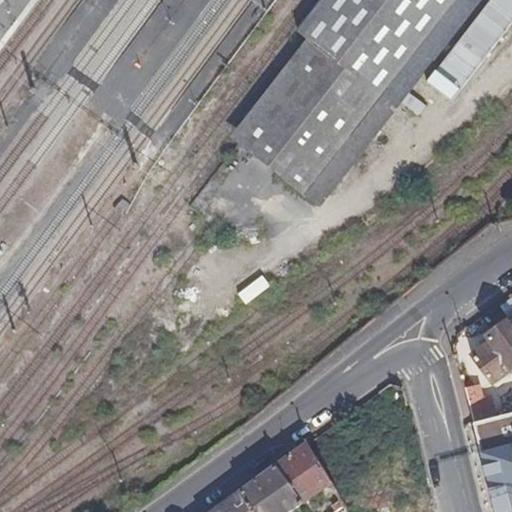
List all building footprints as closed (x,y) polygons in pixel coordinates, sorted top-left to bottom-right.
[(327,0),(305,29),(318,39),(239,140),(308,194),(458,0),(327,0)] [(248,302),(271,287),(264,276),(241,292),(248,302)] [(511,369),(511,319),(486,337),(490,342),(470,357),(491,385),(511,369)] [(481,401),(477,388),(463,391),(472,425),(494,420),(488,399),(481,401)] [(511,415),(494,420),(472,425),(490,497),(511,493),(511,415)] [(289,456),(278,464),(308,500),(330,484),(310,457),(305,444),(289,456)] [(290,511),(308,500),(278,464),(247,487),(214,511),(290,511)] [(494,511),(511,511),(511,493),(490,497),(494,511)] [(339,500),(333,504),(338,511),(343,506),(339,500)]
